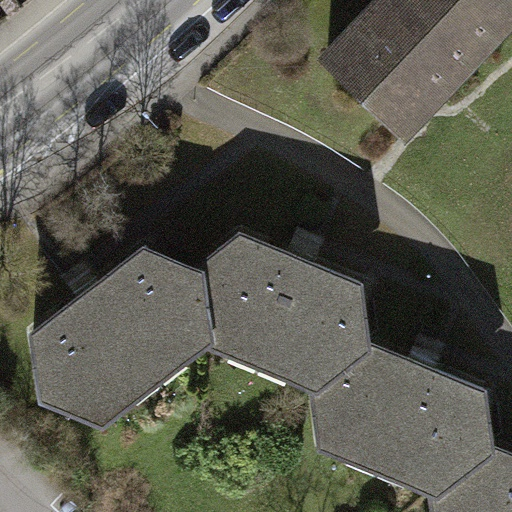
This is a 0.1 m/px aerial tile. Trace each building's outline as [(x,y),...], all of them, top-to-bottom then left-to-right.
[(511,0),(380,0),(331,52),(427,144),(511,55),(511,0)] [(331,394),(389,345),(384,281),(259,232),(219,264),(229,347),(331,394)] [(229,347),(219,264),(165,246),(51,340),(54,401),(119,424),(229,347)] [(448,498),(511,450),(511,414),(509,388),(389,345),(331,394),(341,449),(448,498)] [(449,511),(511,511),(511,450),(448,498),(449,511)]
